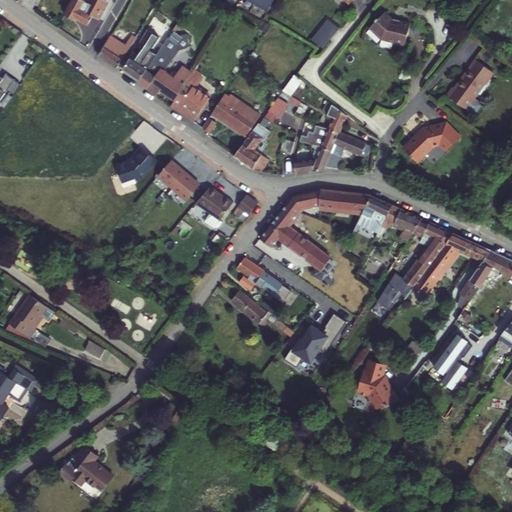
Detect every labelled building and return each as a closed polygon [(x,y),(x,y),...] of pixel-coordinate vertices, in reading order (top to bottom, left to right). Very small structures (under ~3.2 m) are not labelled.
[(11,0),(25,10),(29,0),(11,0)] [(64,0),(58,13),(69,19),(71,16),(82,23),(87,14),(92,17),(101,0),(64,0)] [(325,13),(309,34),(320,43),(336,22),(325,13)] [(381,14),(365,28),(378,41),(389,43),(388,47),(400,49),(406,26),(388,21),(381,14)] [(144,25),(137,38),(149,45),(157,33),(144,25)] [(132,48),(121,66),(137,77),(136,79),(154,92),(157,87),(171,97),(168,102),(192,118),(209,92),(195,83),(200,75),(179,61),(171,72),(163,66),(173,50),(182,48),(184,44),(183,38),(178,35),(171,37),(167,34),(167,32),(163,30),(160,35),(163,38),(155,51),(151,48),(145,56),(132,48)] [(106,37),(99,53),(115,63),(128,41),(126,40),(124,41),(109,32),(106,37)] [(445,86),(439,93),(464,112),(466,112),(474,103),(473,100),(466,94),(477,80),(478,81),(486,69),(468,57),(451,79),(452,80),(447,87),(445,86)] [(0,94),(14,75),(5,69),(0,75),(0,94)] [(21,80),(14,75),(7,85),(13,90),(21,80)] [(287,76),(260,111),(269,118),(275,109),(274,108),(279,102),(280,103),(284,98),(283,96),(295,82),(287,76)] [(222,94),(218,92),(206,111),(239,136),(254,116),(224,92),(222,94)] [(287,160),(287,172),(316,170),(317,168),(328,169),(336,149),(359,157),(363,146),(332,134),(340,116),(332,110),(323,106),(318,117),(325,119),(320,131),(305,126),(303,133),(296,132),(296,138),(291,137),(289,144),(313,149),(308,159),(287,160)] [(202,115),(194,128),(201,132),(209,120),(202,115)] [(253,120),(226,156),(244,168),(253,170),(261,158),(255,153),(254,155),(245,149),(253,138),(255,139),(263,128),(253,120)] [(418,130),(398,149),(412,165),(427,151),(434,149),(439,155),(454,141),(440,125),(418,130)] [(275,139),(272,151),(282,155),(285,142),(275,139)] [(156,155),(141,145),(134,156),(132,155),(129,158),(116,164),(125,184),(137,179),(136,177),(143,174),(156,155)] [(169,158),(157,175),(188,196),(199,180),(169,158)] [(210,182),(209,183),(222,192),(223,191),(210,182)] [(222,192),(209,183),(195,199),(208,208),(203,217),(212,223),(217,222),(221,217),(220,216),(233,198),(223,191),(222,192)] [(317,186),(288,193),(300,202),(314,200),(314,201),(360,205),(367,191),(317,186)] [(259,199),(247,190),(239,203),(250,211),(259,199)] [(389,201),(367,191),(357,212),(366,216),(370,208),(382,214),(389,201)] [(288,193),(282,201),(294,210),(300,202),(288,193)] [(282,201),(256,235),(274,249),(281,241),(325,274),(334,261),(285,225),(296,211),(282,201)] [(418,215),(389,201),(382,214),(378,221),(382,223),(385,216),(403,226),(400,232),(405,235),(411,226),(417,216),(418,215)] [(248,210),(239,203),(234,209),(244,216),(248,210)] [(344,204),(342,211),(350,213),(356,214),(360,205),(344,204)] [(339,248),(353,221),(356,214),(350,213),(334,245),(339,248)] [(425,220),(417,216),(411,226),(420,230),(415,236),(424,243),(393,285),(402,292),(408,284),(450,229),(426,218),(425,220)] [(479,243),(450,229),(408,284),(422,295),(456,247),(472,254),(479,243)] [(211,239),(218,244),(222,239),(215,233),(211,239)] [(479,243),(472,254),(479,258),(487,247),(479,243)] [(511,258),(487,247),(465,276),(476,284),(487,268),(497,271),(498,268),(508,273),(511,264),(511,258)] [(241,255),(234,265),(254,278),(261,268),(241,255)] [(334,261),(325,274),(342,288),(350,273),(334,261)] [(280,281),(261,268),(254,278),(274,291),(280,281)] [(240,274),(236,280),(247,288),(251,282),(240,274)] [(476,284),(465,276),(464,287),(470,291),(476,284)] [(393,285),(384,297),(394,303),(402,292),(393,285)] [(235,288),(228,296),(261,323),(270,312),(265,307),(263,310),(235,288)] [(251,290),(248,294),(258,302),(261,298),(251,290)] [(43,302),(29,291),(25,297),(7,322),(24,334),(23,335),(42,343),(46,334),(30,326),(39,312),(37,310),(43,302)] [(18,292),(12,300),(19,305),(25,297),(18,292)] [(319,351),(325,355),(346,322),(334,314),(323,331),(312,324),(303,338),(301,337),(293,349),(292,349),(285,359),(297,366),(302,358),(311,363),(319,351)] [(274,315),(270,319),(287,333),(291,328),(274,315)] [(434,366),(444,373),(446,371),(448,373),(442,381),(453,389),(469,368),(460,362),(473,346),(468,342),(469,341),(459,334),(434,366)] [(92,338),(85,348),(101,358),(108,347),(92,338)] [(399,397),(393,386),(391,388),(384,375),(381,374),(385,361),(370,357),(366,370),(363,369),(357,387),(360,387),(360,390),(366,392),(367,390),(370,390),(378,405),(390,399),(391,402),(399,397)] [(0,425),(1,426),(13,410),(5,403),(21,383),(5,371),(0,376),(0,425)] [(99,459),(84,450),(75,464),(72,463),(68,470),(65,469),(59,478),(74,487),(76,485),(84,490),(88,483),(106,494),(115,480),(108,476),(109,472),(96,464),(99,459)]
